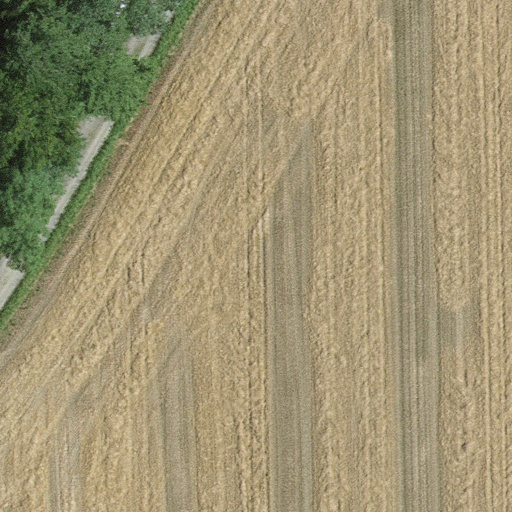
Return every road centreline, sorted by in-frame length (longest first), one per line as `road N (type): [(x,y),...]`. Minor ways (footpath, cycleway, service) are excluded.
road 1 (track): [(159,0),(79,149)]
road 2 (track): [(79,149),(0,286)]
